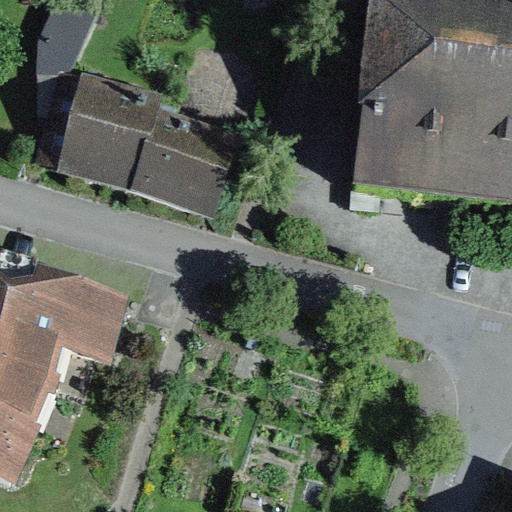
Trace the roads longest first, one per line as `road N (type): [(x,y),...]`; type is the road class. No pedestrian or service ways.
road 1 (residential): [(511,363),(458,327),(142,242),(0,194)]
road 2 (residential): [(511,395),(495,415),(454,511)]
